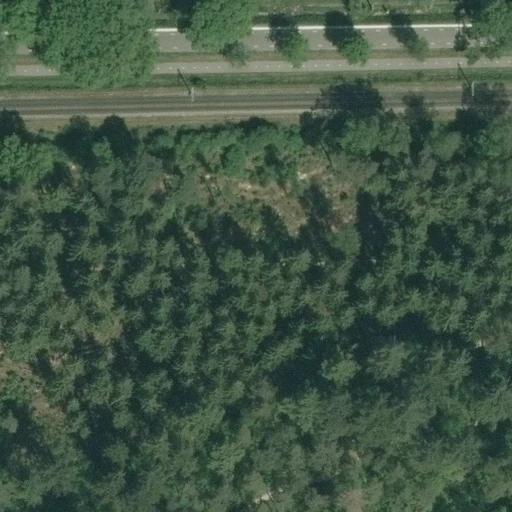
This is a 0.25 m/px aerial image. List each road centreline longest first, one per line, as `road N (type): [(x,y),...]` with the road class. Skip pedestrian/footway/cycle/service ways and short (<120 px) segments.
road 1 (track): [(511,212),(0,253)]
road 2 (tertiary): [(511,29),(0,43)]
